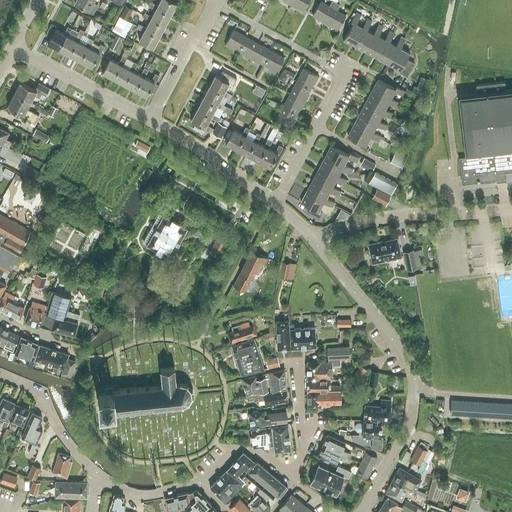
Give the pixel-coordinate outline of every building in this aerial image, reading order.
[(77,0),(75,5),(93,14),(98,5),(93,3),(94,0),(77,0)] [(160,0),(158,5),(157,7),(171,15),(177,3),(170,0),(160,0)] [(292,0),(290,5),(297,9),(298,7),(304,10),(309,0),(292,0)] [(329,6),(320,1),(313,15),(318,18),(318,20),(325,24),(330,13),(336,3),(337,0),(331,0),(332,1),(329,6)] [(155,9),(152,16),(151,18),(165,26),(171,15),(157,7),(158,5),(150,1),(148,5),(155,9)] [(338,29),(346,15),(337,10),(340,5),(336,3),(330,13),(325,24),(332,28),(333,26),(338,29)] [(127,20),(133,9),(127,5),(120,16),(127,20)] [(151,18),(152,16),(144,12),(142,16),(150,20),(146,27),(145,29),(159,37),(165,26),(151,18)] [(344,40),(355,46),(365,28),(363,27),(356,24),(361,15),(356,12),(351,22),(353,23),(344,40)] [(120,17),(112,30),(120,34),(127,21),(120,17)] [(376,35),(374,33),(371,32),(367,30),(372,21),(367,18),(363,27),(365,28),(355,46),(366,52),(376,35)] [(145,29),(146,27),(139,23),(136,27),(144,31),(139,40),(153,48),(159,37),(145,29)] [(48,43),(59,49),(66,35),(68,36),(72,29),(68,26),(64,34),(55,29),(57,27),(51,24),(45,34),(51,37),(48,43)] [(366,52),(378,58),(387,41),(385,40),(378,36),(383,27),(379,25),(374,33),(376,35),(366,52)] [(233,48),(238,51),(246,37),(233,30),(225,45),(232,49),(233,48)] [(387,41),(378,58),(389,64),(398,47),(396,46),(389,42),(394,33),(390,31),(385,40),(387,41)] [(66,35),(59,49),(70,55),(77,41),(79,42),(83,34),(78,32),(75,39),(68,36),(66,35)] [(115,51),(121,39),(116,36),(109,47),(115,51)] [(243,55),(250,59),(259,43),(246,37),(238,51),(244,54),(243,55)] [(398,47),(389,64),(400,71),(399,72),(407,77),(414,64),(406,59),(410,53),(401,48),(405,39),(401,37),(396,46),(398,47)] [(86,45),(79,42),(77,41),(70,55),(81,61),(88,47),(90,47),(94,40),(89,38),(86,45)] [(258,62),(263,65),(271,50),(259,43),(250,59),(258,63),(258,62)] [(88,47),(81,61),(92,67),(99,53),(100,54),(105,46),(100,44),(97,51),(90,47),(88,47)] [(271,50),(263,65),(269,68),(268,69),(276,73),(284,57),(271,50)] [(102,72),(114,79),(121,65),(123,65),(127,58),(122,56),(119,63),(110,59),(102,72)] [(121,65),(114,79),(125,85),(133,71),(134,71),(137,64),(133,62),(129,69),(123,65),(121,65)] [(144,77),(148,70),(144,68),(140,75),(134,71),(133,71),(125,85),(136,91),(144,77)] [(303,68),(296,81),(311,89),(314,83),(315,84),(319,76),(303,68)] [(295,74),(288,70),(286,75),(288,76),(292,78),(295,74)] [(215,75),(209,86),(223,94),(222,95),(229,99),(235,102),(237,98),(232,95),(224,91),(229,83),(233,85),(237,79),(222,71),(219,77),(215,75)] [(151,81),(144,77),(136,91),(147,96),(149,91),(155,94),(159,85),(155,83),(159,76),(155,73),(151,81)] [(282,73),(279,79),(285,82),(288,76),(286,75),(282,73)] [(422,76),(418,84),(424,86),(427,79),(422,76)] [(390,100),(391,98),(395,91),(403,96),(406,92),(396,87),(395,89),(378,79),(372,91),(390,100)] [(296,81),(290,94),(305,102),(309,95),(308,94),(311,89),(296,81)] [(14,93),(30,102),(34,95),(39,98),(42,94),(46,96),(50,88),(38,82),(35,89),(21,82),(14,93)] [(465,157),(459,158),(462,184),(480,182),(506,179),(505,172),(511,171),(511,89),(506,90),(505,82),(476,85),(477,93),(458,96),(465,157)] [(209,86),(203,98),(217,105),(216,106),(223,110),(231,114),(233,110),(226,106),(218,102),(222,95),(223,94),(209,86)] [(400,103),(391,98),(390,100),(372,91),(366,102),(384,112),(385,109),(389,103),(397,107),(400,103)] [(26,109),(30,102),(14,93),(8,106),(11,108),(10,110),(19,115),(20,112),(24,114),(28,116),(27,119),(34,123),(38,115),(26,109)] [(290,94),(283,106),(297,114),(300,108),(301,109),(305,102),(290,94)] [(212,113),(216,106),(217,105),(203,98),(197,109),(211,116),(210,118),(217,121),(222,124),(225,120),(212,113)] [(394,114),(385,109),(384,112),(366,102),(360,113),(378,123),(379,121),(382,114),(391,119),(394,114)] [(54,117),(58,108),(53,106),(49,114),(54,117)] [(297,114),(283,106),(276,119),(292,127),(296,120),(295,119),(297,114)] [(206,125),(210,118),(211,116),(197,109),(191,120),(204,127),(204,129),(211,133),(213,129),(206,125)] [(388,125),(379,121),(378,123),(360,113),(354,125),(372,134),(373,132),(376,125),(385,130),(388,125)] [(226,127),(218,122),(212,133),(221,138),(226,127)] [(382,137),(373,132),(372,134),(354,125),(348,136),(365,146),(370,136),(379,141),(382,137)] [(0,142),(3,144),(9,147),(11,142),(6,139),(9,132),(0,127),(0,142)] [(225,143),(237,149),(248,128),(246,127),(242,134),(233,129),(225,143)] [(44,140),(47,134),(36,128),(33,134),(44,140)] [(237,149),(248,155),(259,134),(257,133),(253,140),(246,136),(250,129),(248,128),(237,149)] [(248,155),(259,161),(270,140),(268,139),(264,146),(257,142),(261,135),(259,134),(248,155)] [(137,140),(135,146),(147,152),(150,147),(137,140)] [(270,140),(259,161),(270,167),(278,154),(279,155),(283,147),(279,145),(275,152),(268,148),(272,141),(270,140)] [(0,154),(4,156),(18,163),(23,154),(12,149),(9,147),(3,144),(0,142),(0,154)] [(331,146),(325,157),(343,167),(344,164),(348,157),(357,162),(359,158),(350,153),(349,155),(331,146)] [(390,162),(396,165),(402,153),(396,150),(390,162)] [(402,153),(396,165),(401,168),(407,156),(402,153)] [(343,167),(325,157),(319,168),(337,178),(338,175),(342,169),(351,173),(353,169),(344,164),(343,167)] [(361,164),(372,170),(375,164),(364,158),(361,164)] [(38,175),(27,168),(23,174),(35,180),(38,175)] [(347,180),(338,175),(337,178),(319,168),(313,180),(331,189),(332,187),(336,180),(345,185),(347,180)] [(369,183),(374,186),(380,175),(375,172),(369,183)] [(380,189),(386,178),(380,175),(374,186),(380,189)] [(391,180),(386,178),(380,189),(385,192),(391,180)] [(325,200),(326,198),(330,191),(339,196),(341,191),(332,187),(331,189),(313,180),(307,191),(325,200)] [(397,183),(391,180),(385,192),(391,195),(397,183)] [(363,192),(356,188),(350,198),(357,202),(363,192)] [(29,189),(25,196),(32,201),(37,193),(29,189)] [(390,196),(380,190),(375,199),(386,205),(390,196)] [(335,203),(326,198),(325,200),(307,191),(301,202),(306,205),(303,211),(319,219),(323,213),(319,211),(324,202),(332,207),(335,203)] [(0,275),(1,276),(4,270),(8,272),(19,252),(20,253),(24,244),(32,231),(0,213),(0,275)] [(179,223),(172,219),(171,220),(163,215),(147,245),(155,249),(154,250),(162,254),(162,253),(170,258),(187,228),(179,224),(179,223)] [(214,235),(198,227),(194,235),(198,237),(197,239),(203,242),(204,240),(210,243),(214,235)] [(216,259),(226,242),(217,238),(208,255),(216,259)] [(397,238),(368,245),(372,263),(401,257),(397,238)] [(265,263),(267,258),(251,250),(234,285),(246,291),(255,273),(258,274),(264,262),(265,263)] [(413,250),(403,252),(407,270),(417,268),(417,266),(420,266),(418,259),(423,258),(421,250),(413,251),(413,250)] [(283,262),(280,276),(288,277),(290,263),(283,262)] [(34,278),(38,269),(32,267),(29,276),(34,278)] [(37,273),(33,284),(43,287),(47,277),(37,273)] [(67,310),(71,296),(51,290),(42,325),(51,328),(74,334),(78,322),(80,314),(67,310)] [(3,296),(0,300),(0,308),(20,319),(24,307),(12,301),(15,296),(6,291),(3,296)] [(29,306),(25,321),(41,326),(45,311),(43,310),(45,305),(32,301),(30,306),(29,306)] [(246,319),(244,313),(229,318),(231,324),(246,319)] [(289,329),(288,321),(276,322),(276,330),(278,350),(290,349),(289,329)] [(250,326),(249,322),(232,327),(233,331),(228,333),(231,343),(257,335),(254,325),(250,326)] [(315,327),(294,329),(294,324),(290,324),(290,329),(291,349),(316,347),(315,327)] [(0,345),(4,347),(10,331),(1,327),(0,330),(0,345)] [(19,335),(10,331),(4,347),(13,351),(19,335)] [(274,339),(274,336),(274,331),(263,335),(265,341),(274,339)] [(33,361),(38,344),(21,336),(15,354),(33,361)] [(241,375),(264,370),(254,339),(232,346),(231,347),(236,361),(237,360),(241,375)] [(70,376),(76,361),(67,358),(68,354),(40,345),(35,359),(63,369),(62,373),(70,376)] [(307,379),(330,379),(332,379),(332,366),(340,365),(340,364),(350,364),(349,356),(350,356),(349,346),(327,347),(328,357),(328,361),(307,362),(307,375),(306,376),(306,378),(307,379)] [(277,357),(266,359),(268,368),(279,366),(279,365),(278,360),(277,357)] [(367,370),(360,365),(352,377),(359,381),(367,370)] [(174,367),(160,369),(161,385),(114,390),(114,388),(112,388),(105,389),(105,393),(98,394),(99,410),(114,409),(115,414),(116,413),(116,412),(125,411),(126,414),(128,414),(128,410),(134,410),(134,413),(136,413),(136,409),(143,409),(143,412),(145,412),(145,409),(153,408),(153,412),(156,411),(155,407),(162,407),(163,411),(165,410),(164,407),(172,406),(172,410),(174,410),(174,405),(181,405),(182,409),(185,408),(183,404),(187,402),(189,404),(190,403),(189,401),(191,397),(193,397),(193,396),(191,396),(191,390),(193,389),(192,388),(191,389),(187,385),(188,383),(187,383),(186,384),(181,383),(181,381),(179,381),(179,383),(176,383),(174,367)] [(285,369),(269,373),(271,393),(287,390),(285,369)] [(379,372),(371,370),(368,385),(377,386),(379,372)] [(256,379),(255,376),(243,379),(247,395),(259,392),(268,390),(265,377),(256,379)] [(307,391),(340,391),(340,386),(330,386),(330,379),(307,379),(307,391)] [(258,395),(252,396),(253,402),(259,401),(265,400),(265,404),(288,400),(287,390),(271,393),(258,395)] [(341,391),(340,391),(307,391),(308,406),(329,406),(332,403),(341,403),(341,391)] [(14,403),(3,398),(0,404),(0,418),(4,421),(1,426),(7,428),(10,420),(20,424),(21,422),(23,423),(25,420),(30,410),(16,404),(16,405),(14,404),(14,403)] [(365,405),(364,421),(373,422),(377,422),(389,423),(391,405),(391,401),(381,400),(380,406),(365,405)] [(511,404),(507,404),(451,400),(451,414),(506,418),(511,418),(511,404)] [(249,413),(251,429),(267,426),(267,424),(287,422),(286,411),(266,414),(265,411),(260,412),(257,410),(253,410),(251,413),(249,413)] [(38,428),(42,418),(32,413),(21,437),(33,442),(29,452),(30,453),(29,455),(31,455),(37,444),(36,444),(42,430),(38,428)] [(371,436),(373,422),(364,421),(364,422),(358,422),(356,425),(355,429),(358,431),(359,431),(359,435),(352,435),(352,440),(362,444),(370,445),(371,436)] [(373,422),(371,436),(372,436),(371,448),(381,449),(383,437),(381,437),(382,424),(377,424),(377,422),(373,422)] [(272,431),(274,445),(274,451),(290,449),(288,424),(276,425),(277,431),(272,431)] [(267,426),(251,429),(253,447),(274,445),(272,431),(277,431),(276,425),(272,425),(267,426)] [(327,435),(323,445),(340,453),(347,456),(348,453),(345,451),(342,450),(345,443),(327,435)] [(340,453),(323,445),(318,456),(335,464),(338,457),(345,460),(347,456),(340,453)] [(418,446),(411,460),(420,464),(427,450),(418,446)] [(57,476),(56,481),(64,481),(64,478),(67,479),(72,462),(69,461),(71,456),(59,452),(52,474),(57,476)] [(288,488),(285,486),(285,485),(257,461),(256,463),(243,452),(237,459),(236,459),(233,462),(233,463),(227,470),(234,477),(237,474),(237,475),(239,476),(244,471),(246,473),(248,470),(280,497),(288,488)] [(361,463),(372,468),(377,457),(366,452),(361,463)] [(367,479),(372,468),(361,463),(356,474),(367,479)] [(35,480),(41,468),(33,464),(28,476),(35,480)] [(335,472),(318,465),(310,483),(335,494),(344,476),(348,478),(351,471),(338,465),(335,472)] [(392,480),(408,489),(415,492),(421,480),(415,477),(415,476),(399,467),(392,480)] [(234,477),(227,470),(210,487),(225,503),(245,483),(239,476),(237,475),(234,477)] [(14,486),(17,478),(4,474),(1,482),(14,486)] [(402,501),(408,489),(392,480),(386,493),(402,501)] [(36,495),(40,483),(33,481),(29,492),(36,495)] [(64,481),(56,481),(55,496),(87,497),(87,482),(64,481)] [(460,488),(456,498),(466,501),(469,492),(460,488)] [(261,490),(260,489),(257,492),(266,501),(270,497),(262,490),(261,490)] [(190,503),(191,504),(182,511),(203,511),(211,505),(198,491),(193,491),(193,492),(195,498),(190,502),(190,503)] [(177,511),(177,510),(184,508),(184,505),(189,501),(190,502),(195,498),(193,492),(187,493),(187,492),(174,496),(165,498),(167,511),(177,511)] [(124,509),(124,507),(126,502),(123,501),(124,497),(114,494),(109,511),(126,511),(123,511),(123,509),(124,509)] [(279,509),(283,511),(282,511),(307,511),(310,509),(292,494),(279,509)] [(266,511),(270,508),(257,495),(248,504),(251,507),(252,506),(257,511),(266,511)] [(234,511),(247,511),(250,509),(239,498),(234,503),(231,499),(226,503),(230,507),(229,507),(234,511)] [(397,504),(387,498),(377,511),(397,511),(400,508),(396,505),(397,504)] [(64,500),(64,511),(80,511),(80,500),(64,500)] [(415,511),(418,507),(405,500),(401,508),(409,511),(415,511)]
